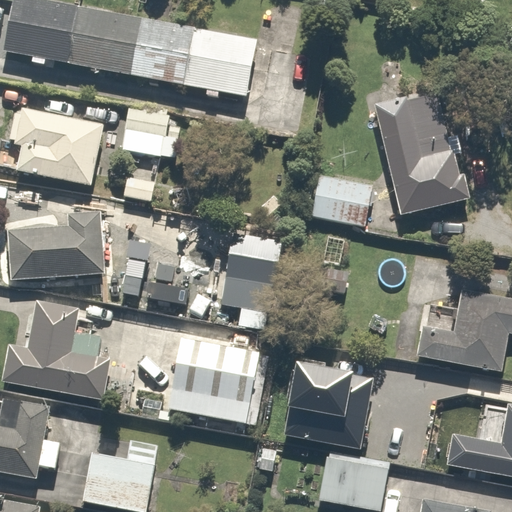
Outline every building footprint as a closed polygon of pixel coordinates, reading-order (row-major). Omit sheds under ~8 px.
[(258,44),(26,0),(11,0),(2,53),(247,99),(258,44)] [(483,0),(439,0),(438,11),(482,15),(483,0)] [(436,92),(378,106),(406,218),(473,202),(467,175),(457,177),(436,92)] [(93,193),(106,128),(14,109),(7,142),(19,149),(14,176),(93,193)] [(168,117),(127,111),(120,153),(162,159),(168,117)] [(162,160),(123,158),(121,198),(160,200),(162,160)] [(370,182),(316,176),(312,214),(365,220),(370,182)] [(104,276),(100,213),(67,215),(68,228),(6,231),(9,282),(104,276)] [(349,230),(327,227),(321,264),(343,268),(349,230)] [(248,279),(281,283),(286,238),(228,232),(220,306),(245,308),(248,279)] [(511,335),(511,297),(461,288),(452,334),(422,328),(416,358),(500,374),(508,335),(511,335)] [(0,384),(103,403),(110,364),(98,361),(102,338),(75,334),(80,310),(36,302),(27,351),(7,347),(0,384)] [(208,349),(177,344),(168,411),(257,424),(267,356),(240,352),(240,346),(209,341),(208,349)] [(440,372),(389,363),(382,408),(433,416),(440,372)] [(0,472),(37,479),(39,467),(58,470),(62,445),(47,443),(53,410),(2,402),(0,413),(0,472)] [(511,408),(506,407),(500,446),(449,438),(444,468),(511,479),(511,408)] [(127,460),(91,455),(84,504),(143,511),(146,511),(156,449),(129,445),(127,460)] [(378,511),(390,465),(328,449),(314,503),(350,511),(378,511)] [(470,511),(423,503),(421,511),(470,511)]
